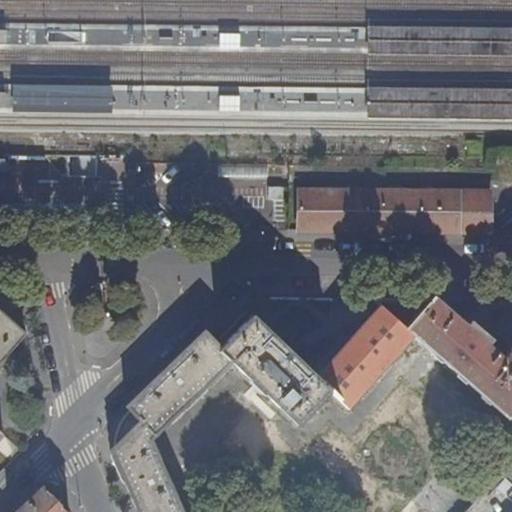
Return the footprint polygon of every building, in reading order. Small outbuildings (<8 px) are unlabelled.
[(511,30),(372,29),(373,57),(511,57),(511,30)] [(371,89),(371,119),(511,120),(511,90),(485,90),(371,89)] [(300,188),(300,230),(501,231),(501,191),(300,188)] [(439,301),(372,301),(377,306),(411,336),(430,314),(441,303),(439,301)] [(430,314),(411,336),(506,419),(511,412),(511,347),(510,350),(511,351),(504,359),(488,344),(490,342),(485,337),(486,336),(476,327),(474,328),(470,324),(467,326),(441,303),(430,314)] [(377,306),(312,378),(326,391),(345,409),(406,341),(411,336),(377,306)] [(0,359),(23,334),(0,313),(0,359)] [(203,332),(125,407),(139,422),(110,451),(136,511),(180,511),(149,441),(230,362),(294,424),(326,391),(312,378),(250,318),(220,348),(203,332)] [(511,511),(511,458),(497,476),(511,488),(511,511)] [(65,511),(42,487),(16,511),(65,511)] [(511,511),(511,488),(493,510),(495,511),(511,511)]
